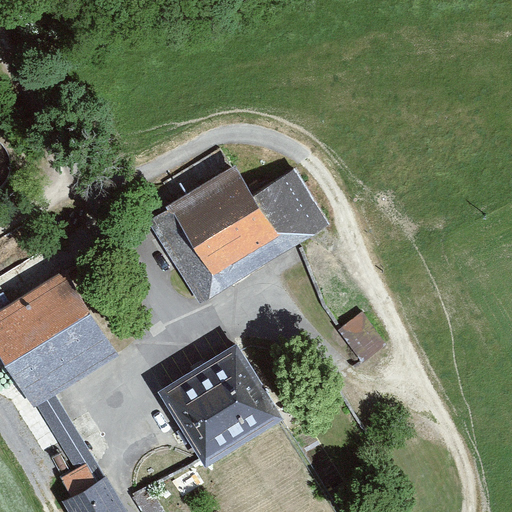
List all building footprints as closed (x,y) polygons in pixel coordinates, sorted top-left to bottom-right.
[(0,191),(2,190),(7,182),(10,172),(9,162),(5,153),(0,146),(0,191)] [(168,207),(169,209),(212,276),(278,234),(254,196),(235,165),(168,207)] [(296,170),(254,196),(278,234),(212,276),(169,209),(148,222),(201,305),(330,224),(296,170)] [(122,340),(74,261),(0,306),(0,339),(33,394),(122,340)] [(362,309),(337,326),(360,361),(385,344),(362,309)] [(245,343),(162,388),(201,459),(284,413),(245,343)] [(81,470),(57,484),(73,511),(131,511),(132,511),(109,475),(104,478),(57,398),(43,407),(81,470)]
